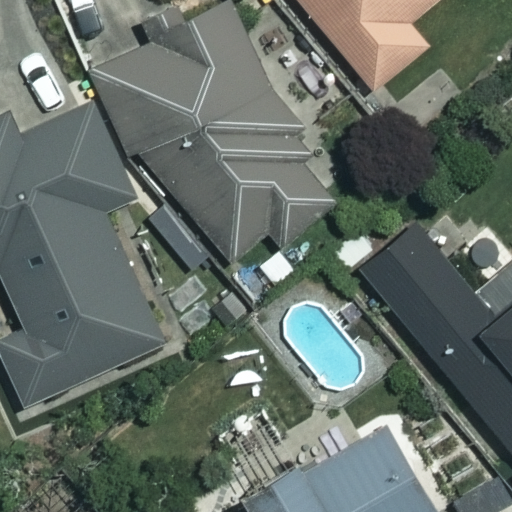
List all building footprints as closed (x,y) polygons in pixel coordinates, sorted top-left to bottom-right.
[(264,76),(229,0),(191,0),(143,22),(150,38),(90,65),(127,145),(227,256),(263,224),(281,244),(355,178),(264,76)] [(297,0),(372,88),(428,41),(411,21),(435,0),(297,0)] [(136,188),(91,95),(16,131),(4,105),(0,107),(0,273),(23,320),(0,331),(0,354),(23,403),(163,335),(101,205),(136,188)] [(511,286),(486,307),(416,219),(352,270),(511,468),(511,286)] [(433,511),(379,418),(218,511),(433,511)]
